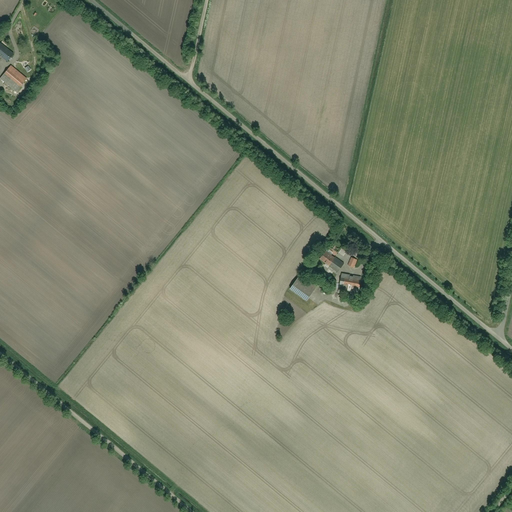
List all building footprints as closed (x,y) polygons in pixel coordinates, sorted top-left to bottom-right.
[(0,46),(0,55),(6,61),(12,55),(2,44),(0,46)] [(18,71),(11,65),(0,79),(19,94),(27,84),(15,74),(18,71)] [(350,250),(344,246),(339,253),(346,257),(350,250)] [(346,266),(326,251),(319,260),(339,274),(346,266)] [(299,274),(289,287),(307,302),(318,288),(299,274)] [(363,278),(342,274),(341,281),(344,281),(342,289),(359,293),(363,278)] [(289,323),(281,318),(272,332),(280,337),(289,323)]
